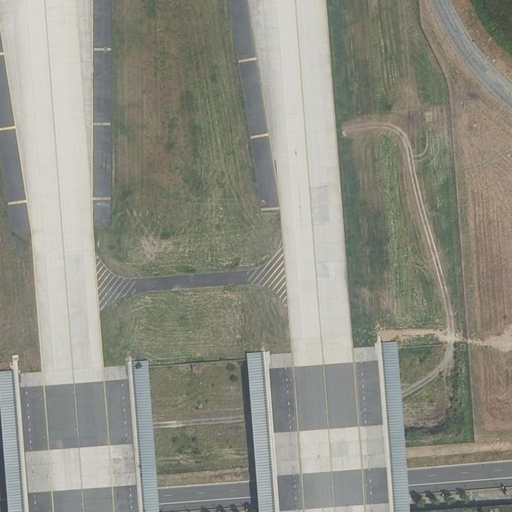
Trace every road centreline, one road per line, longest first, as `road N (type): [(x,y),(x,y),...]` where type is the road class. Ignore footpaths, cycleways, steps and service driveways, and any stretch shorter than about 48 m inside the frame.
road 1 (track): [(0,430),(30,438),(359,409),(426,380),(443,363),(453,325),(403,134),(386,123),(304,138)]
road 2 (tertiary): [(511,477),(53,511)]
road 3 (unclassified): [(511,100),(480,69),(439,0)]
